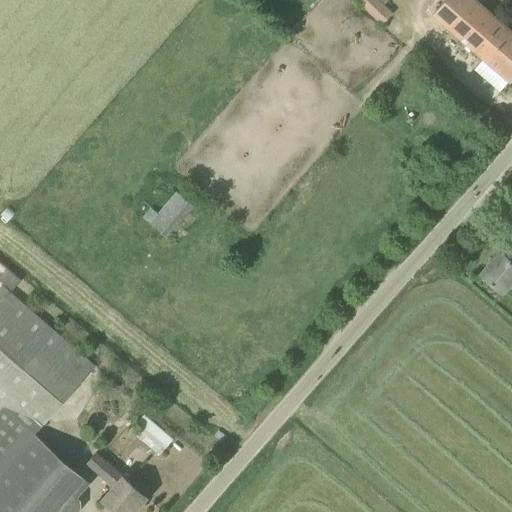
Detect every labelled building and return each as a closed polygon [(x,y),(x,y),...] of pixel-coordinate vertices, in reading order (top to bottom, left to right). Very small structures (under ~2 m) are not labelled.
[(362,0),(361,2),(379,23),(391,11),(384,4),(379,0),(362,0)] [(511,82),(511,80),(511,31),(476,0),(445,0),(433,14),(511,82)] [(149,207),(142,215),(167,236),(193,205),(175,190),(156,213),(149,207)] [(511,257),(511,259),(501,250),(481,272),(504,292),(511,282),(511,257)] [(0,511),(63,511),(62,510),(75,495),(62,483),(75,468),(35,433),(94,364),(10,292),(22,279),(0,260),(0,279),(3,282),(1,284),(0,285),(0,511)] [(146,416),(134,431),(161,453),(173,437),(146,416)] [(87,461),(106,478),(114,486),(102,499),(117,511),(133,511),(147,497),(97,451),(87,461)]
